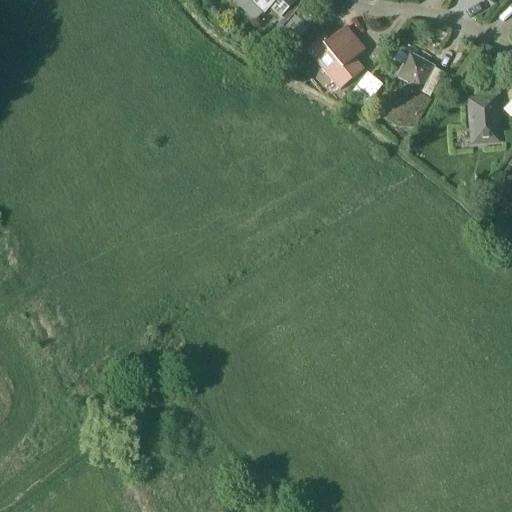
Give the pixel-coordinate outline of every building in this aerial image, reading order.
[(234,0),(233,2),(254,23),(269,8),(279,17),(293,3),(290,0),(234,0)] [(420,0),(418,5),(436,11),(439,0),(420,0)] [(479,25),(491,2),(487,0),(452,0),(449,8),(479,25)] [(268,25),(256,37),(264,46),(277,34),(268,25)] [(363,53),(344,29),(326,44),(321,39),(306,50),(339,91),(361,74),(352,62),(363,53)] [(284,30),(274,42),(289,54),(299,42),(284,30)] [(393,62),(400,66),(406,57),(399,53),(393,62)] [(443,75),(432,69),(409,56),(395,79),(428,99),(443,75)] [(351,94),(357,100),(355,98),(350,107),(361,114),(365,106),(366,107),(382,88),(367,75),(351,94)] [(494,100),(468,103),(471,147),(497,145),(494,100)] [(511,101),(502,112),(509,119),(511,116),(511,101)]
